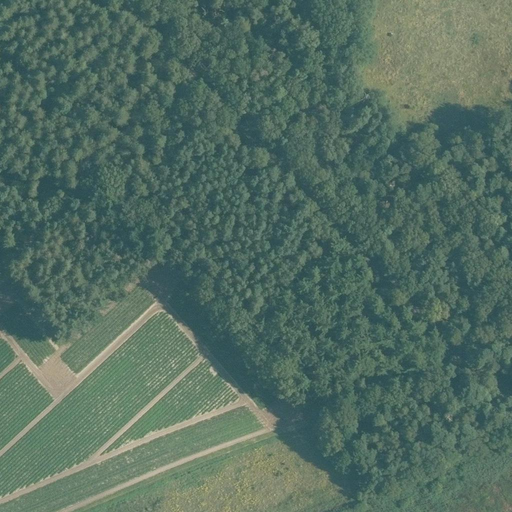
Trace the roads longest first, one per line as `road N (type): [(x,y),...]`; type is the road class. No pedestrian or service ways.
road 1 (tertiary): [(511,398),(199,83)]
road 2 (track): [(355,395),(319,425),(251,444),(96,511)]
road 3 (unclassified): [(0,271),(199,83)]
road 4 (track): [(355,395),(511,335)]
